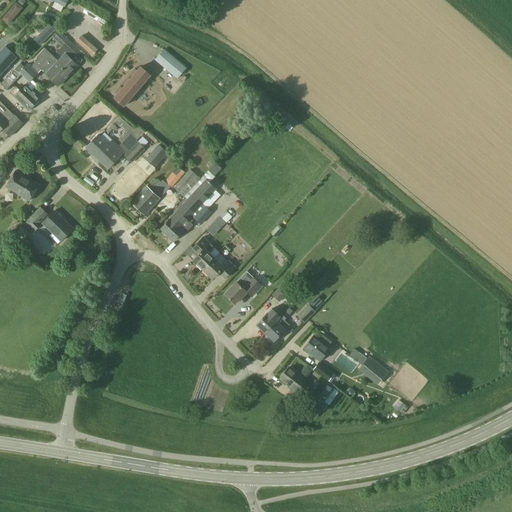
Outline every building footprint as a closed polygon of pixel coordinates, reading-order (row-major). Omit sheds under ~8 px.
[(69,1),(67,0),(50,0),(65,8),(69,1)] [(3,20),(8,24),(21,9),(16,4),(3,20)] [(85,10),(81,16),(98,27),(102,21),(85,10)] [(43,42),(58,27),(53,21),(37,36),(43,42)] [(61,58),(58,61),(46,73),(59,86),(78,66),(72,60),(77,54),(66,43),(56,53),(61,58)] [(0,75),(18,57),(5,46),(0,51),(0,75)] [(46,73),(58,61),(45,48),(36,58),(38,59),(31,67),(38,74),(42,69),(46,73)] [(187,68),(164,49),(155,60),(177,79),(187,68)] [(38,74),(31,67),(28,63),(25,66),(21,63),(15,69),(19,72),(29,82),(30,82),(31,83),(28,87),(25,84),(20,90),(16,86),(10,92),(14,96),(29,110),(40,98),(33,91),(38,86),(32,80),(38,74)] [(150,75),(140,66),(140,67),(137,71),(135,68),(130,74),(133,76),(130,80),(128,78),(124,84),(125,85),(123,89),(120,86),(115,92),(118,94),(115,97),(115,98),(125,106),(125,105),(135,93),(137,95),(143,89),(140,87),(150,75)] [(13,114),(0,101),(0,135),(4,140),(8,136),(10,137),(23,123),(13,114)] [(130,134),(118,146),(112,140),(109,144),(100,136),(99,134),(86,147),(108,169),(122,155),(131,163),(145,149),(130,134)] [(168,152),(159,144),(146,160),(155,168),(168,152)] [(156,178),(148,186),(147,186),(132,203),(145,215),(160,198),(184,172),(178,167),(164,182),(162,180),(160,182),(156,178)] [(29,201),(39,185),(16,170),(6,186),(29,201)] [(190,170),(174,188),(179,192),(184,197),(200,179),(195,174),(190,170)] [(207,180),(192,195),(172,217),(160,230),(173,242),(184,230),(181,227),(191,216),(199,224),(210,212),(202,204),(216,189),(207,180)] [(40,207),(26,222),(35,231),(41,225),(39,223),(45,217),(45,216),(47,214),(40,207)] [(225,209),(207,229),(214,236),(232,216),(225,209)] [(61,241),(73,229),(54,211),(42,223),(61,241)] [(278,225),(270,234),(275,238),(283,229),(278,225)] [(31,233),(24,228),(14,242),(22,247),(31,233)] [(203,270),(219,252),(214,248),(215,248),(203,238),(193,248),(199,254),(193,261),(203,270)] [(219,252),(203,270),(212,279),(218,272),(225,279),(236,268),(229,261),(228,262),(219,253),(219,252)] [(251,297),(261,285),(247,271),(226,294),(235,303),(246,292),(251,297)] [(277,289),(272,295),(280,302),(285,296),(291,290),(283,283),(277,289)] [(307,320),(316,312),(309,305),(298,316),(304,323),(307,320)] [(256,325),(265,333),(276,321),(280,317),(285,312),(282,308),(277,313),(271,308),(267,313),(256,325)] [(289,315),(285,312),(280,317),(276,321),(265,333),(274,342),(285,330),(290,325),(284,320),(289,315)] [(331,342),(322,335),(318,340),(313,336),(304,348),(321,361),(330,348),(328,347),(331,342)] [(368,359),(361,353),(356,360),(362,365),(358,369),(378,385),(389,372),(370,356),(368,359)] [(334,375),(318,363),(313,370),(329,382),(334,375)] [(296,392),(306,380),(289,367),(279,379),(296,392)] [(325,388),(316,382),(308,393),(317,399),(325,389),(325,388)] [(312,403),(308,408),(317,415),(321,410),(312,403)] [(402,403),(396,410),(401,414),(407,407),(402,403)]
